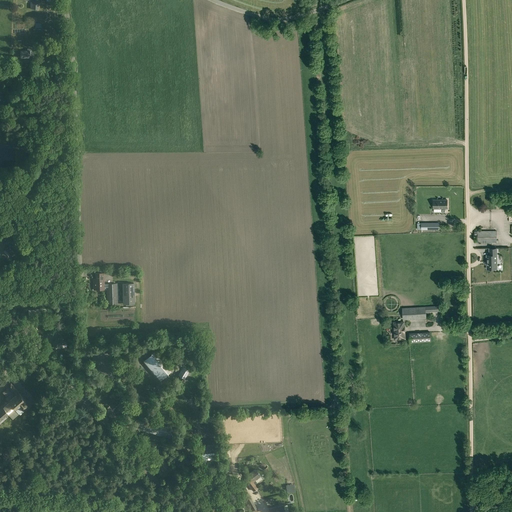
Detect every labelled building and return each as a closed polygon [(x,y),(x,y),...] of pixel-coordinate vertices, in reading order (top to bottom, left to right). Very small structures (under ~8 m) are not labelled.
[(28,51),(21,51),(21,57),(29,56),(29,59),(32,59),(32,57),(33,57),(33,48),(27,48),(28,51)] [(433,200),(433,208),(441,208),(441,212),(445,212),(445,208),(447,208),(447,200),(433,200)] [(15,217),(7,225),(12,229),(20,222),(15,217)] [(5,231),(11,236),(14,232),(8,228),(5,231)] [(496,242),(496,231),(478,231),(474,231),(474,236),(478,236),(478,243),(496,242)] [(5,249),(11,255),(17,249),(16,247),(18,245),(17,244),(18,243),(13,239),(10,236),(4,243),(7,247),(5,249)] [(492,255),(489,255),(487,255),(487,268),(497,268),(496,248),(489,249),(489,252),(492,252),(492,255)] [(104,290),(104,287),(104,275),(96,275),(96,280),(93,280),(93,290),(104,290)] [(117,283),(107,283),(108,304),(118,303),(117,283)] [(134,283),(128,283),(123,283),(123,303),(135,303),(134,283)] [(426,307),(402,308),(403,320),(426,318),(426,312),(441,311),(441,306),(426,307)] [(399,338),(405,338),(404,322),(394,323),(395,336),(399,336),(399,338)] [(430,332),(409,333),(410,342),(431,341),(430,332)] [(64,342),(58,335),(53,339),(54,341),(52,343),(56,348),(64,342)] [(151,355),(145,361),(160,379),(167,374),(170,371),(154,352),(151,355)] [(183,366),(182,368),(178,375),(182,377),(185,378),(190,370),(183,366)] [(0,406),(0,421),(9,414),(13,418),(24,408),(25,409),(26,409),(27,409),(28,407),(26,406),(27,405),(25,402),(26,401),(11,383),(8,386),(9,387),(7,388),(11,393),(6,397),(9,400),(2,407),(1,406),(0,406)] [(107,408),(108,409),(106,411),(108,414),(107,414),(111,418),(111,417),(113,420),(118,416),(116,413),(123,407),(120,403),(113,410),(110,406),(107,408)] [(134,429),(171,439),(173,430),(137,420),(134,429)] [(201,425),(202,436),(214,434),(213,423),(201,425)] [(189,456),(184,461),(188,466),(194,461),(189,456)] [(156,469),(163,476),(171,469),(165,462),(162,464),(156,469)] [(176,468),(182,474),(188,469),(183,462),(176,468)] [(257,483),(255,480),(261,476),(255,469),(248,475),(250,478),(246,481),(254,491),(258,487),(255,484),(257,483)] [(242,495),(251,511),(256,508),(247,492),(242,495)]
